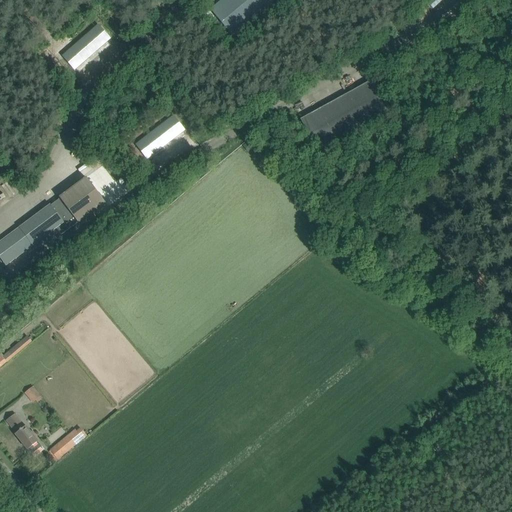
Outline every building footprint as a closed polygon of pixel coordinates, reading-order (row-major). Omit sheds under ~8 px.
[(221,0),(210,9),(234,37),(276,0),(221,0)] [(62,56),(75,71),(111,39),(98,24),(62,56)] [(300,120),(317,151),(390,111),(373,80),(300,120)] [(135,144),(147,160),(185,131),(174,115),(135,144)] [(0,242),(0,257),(6,266),(56,229),(61,235),(105,202),(86,178),(0,242)] [(9,352),(13,357),(32,342),(27,336),(9,352)] [(23,392),(32,404),(41,398),(32,385),(23,392)] [(25,427),(15,415),(7,421),(16,434),(15,435),(27,450),(28,450),(32,454),(41,447),(37,442),(38,442),(26,426),(25,427)] [(63,441),(70,449),(83,439),(76,430),(63,441)]
